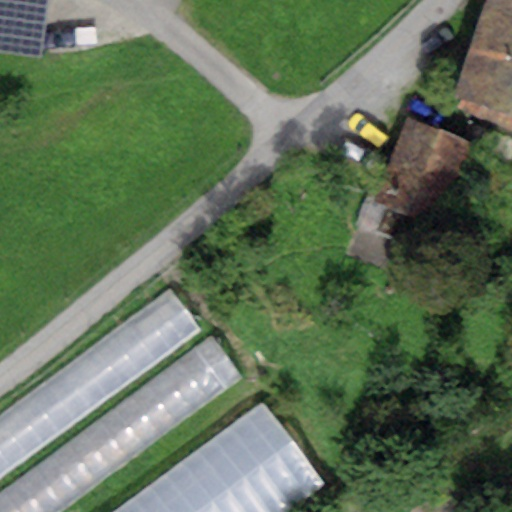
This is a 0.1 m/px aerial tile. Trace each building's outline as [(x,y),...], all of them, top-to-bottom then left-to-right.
[(511,0),(489,0),(452,107),(511,127),(511,0)] [(471,149),(407,123),(371,211),(435,237),(471,149)] [(0,479),(198,334),(167,292),(0,414),(0,479)] [(0,511),(63,511),(241,380),(209,337),(0,491),(0,511)] [(294,511),(324,490),(260,406),(116,511),(294,511)]
